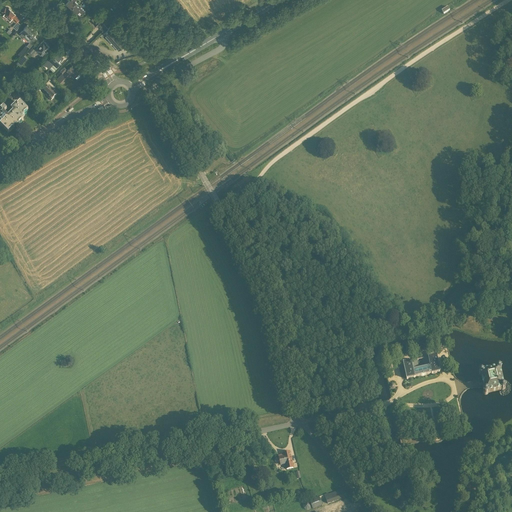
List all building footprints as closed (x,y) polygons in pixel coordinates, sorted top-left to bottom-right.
[(75,1),(76,0),(70,0),(70,1),(69,0),(68,0),(66,3),(77,13),(79,11),(83,15),(87,11),(81,6),(75,1)] [(17,21),(19,19),(15,16),(16,15),(9,9),(7,10),(5,8),(2,12),(4,14),(3,15),(10,21),(12,20),(14,22),(15,21),(16,22),(12,27),(16,30),(21,25),(17,21)] [(100,18),(99,19),(96,15),(91,19),(94,23),(97,27),(98,26),(103,32),(103,33),(107,29),(108,29),(108,28),(102,22),(103,21),(100,18)] [(27,25),(19,34),(28,41),(29,42),(27,45),(30,48),(37,39),(34,37),(33,36),(36,32),(27,25)] [(108,29),(107,29),(103,33),(119,49),(126,43),(110,26),(108,28),(108,29)] [(43,40),(37,47),(34,45),(28,52),(32,55),(36,51),(40,55),(42,53),(43,52),(46,54),(49,50),(47,48),(49,46),(43,40)] [(44,63),(50,68),(54,64),(57,66),(62,60),(61,59),(63,56),(57,51),(50,59),(49,58),(49,57),(44,63)] [(24,55),(17,62),(20,65),(27,57),(24,55)] [(60,71),(64,74),(63,75),(62,74),(57,79),(62,84),(70,76),(72,75),(75,77),(77,79),(81,75),(78,73),(79,72),(76,69),(75,70),(71,66),(67,70),(64,67),(60,71)] [(44,91),(50,96),(48,98),(51,101),(57,94),(49,86),(44,91)] [(9,119),(9,118),(6,116),(9,113),(4,109),(0,113),(0,112),(0,126),(8,134),(15,127),(16,128),(24,120),(21,118),(28,111),(20,103),(13,111),(15,113),(9,119)] [(403,363),(407,380),(415,378),(423,376),(431,374),(432,374),(440,373),(436,356),(428,358),(420,360),(411,362),(411,361),(403,363)] [(481,376),(482,378),(482,380),(478,381),(479,386),(483,385),(484,389),(483,391),(483,394),(485,395),(487,394),(488,393),(501,390),(502,390),(504,390),(505,388),(505,387),(503,386),(500,371),(501,369),(501,368),(499,367),(497,367),(496,368),(483,371),(482,370),(480,371),(479,373),(479,375),(481,376)] [(290,452),(283,454),(283,455),(279,456),(281,465),(285,464),(287,469),(293,468),(292,465),(290,452)] [(328,493),(324,495),(328,504),(347,497),(344,489),(329,495),(328,493)] [(309,500),(311,506),(312,509),(322,505),(319,497),(309,500)] [(311,506),(310,503),(307,502),(304,503),(302,506),(304,509),(307,510),(310,509),(311,506)]
